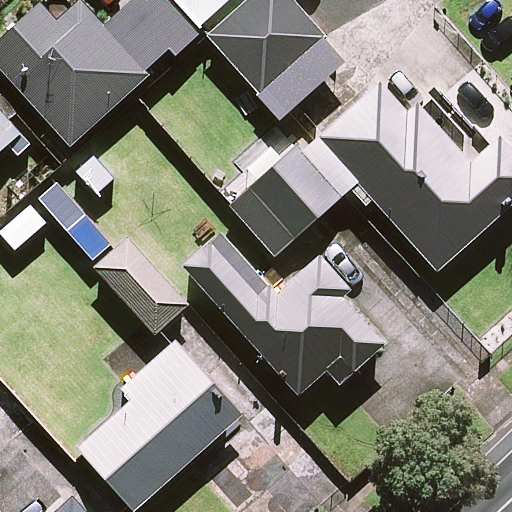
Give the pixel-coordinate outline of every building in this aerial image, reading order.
[(199,34),(167,0),(140,0),(106,31),(82,4),(59,26),(43,8),(0,46),(0,69),(71,149),(199,34)] [(231,0),(174,0),(200,29),(231,0)] [(345,67),(288,0),(255,0),(210,38),(280,122),(345,67)] [(318,140),(351,177),(343,186),(366,213),(376,205),(437,275),(511,208),(511,157),(499,143),(470,169),(415,108),(406,116),(379,86),(318,140)] [(0,155),(24,135),(0,108),(0,155)] [(344,198),(298,148),(231,210),(276,259),(344,198)] [(275,293),(224,238),(187,273),(302,397),(327,373),(341,388),(384,347),(336,296),(344,288),(314,256),(275,293)] [(188,310),(131,245),(99,273),(157,338),(188,310)] [(240,420),(175,348),(126,392),(135,402),(80,453),(131,509),(210,436),(216,442),(240,420)] [(87,511),(76,499),(60,511),(87,511)]
